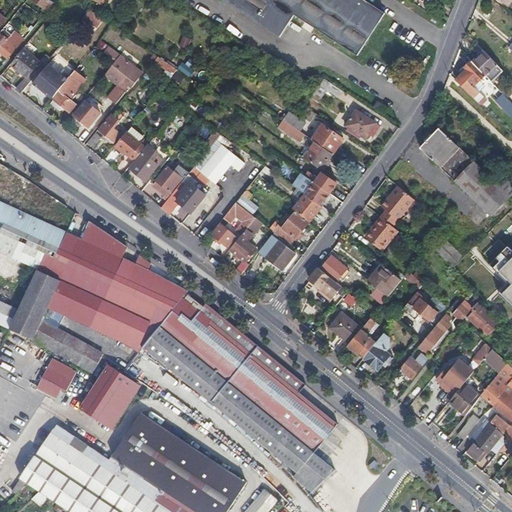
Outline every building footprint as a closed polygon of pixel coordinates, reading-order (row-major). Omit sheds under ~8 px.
[(31,0),(42,9),(40,11),(43,13),(51,3),(50,2),(48,0),(47,0),(31,0)] [(357,55),(376,26),(336,0),(221,0),(279,37),(295,14),(357,55)] [(336,0),(376,26),(384,13),(363,0),(336,0)] [(90,10),(83,17),(98,27),(104,20),(90,10)] [(57,29),(61,24),(50,16),(46,20),(57,29)] [(0,55),(6,61),(24,40),(6,25),(0,32),(0,55)] [(183,37),(181,46),(188,48),(190,39),(183,37)] [(101,39),(96,45),(98,46),(107,53),(116,60),(120,56),(101,39)] [(16,88),(21,93),(49,59),(44,55),(39,61),(23,48),(16,57),(17,58),(11,64),(26,76),(16,88)] [(483,51),(472,61),(482,71),(490,80),(492,82),(503,72),(483,51)] [(112,64),(116,60),(107,53),(104,57),(112,64)] [(147,68),(152,61),(156,56),(151,53),(143,64),(147,68)] [(103,75),(107,79),(108,77),(126,91),(140,73),(120,56),(116,60),(112,64),(107,70),(103,75)] [(160,77),(166,81),(176,70),(156,56),(152,61),(164,70),(160,77)] [(482,71),(472,61),(463,69),(465,71),(456,80),(477,102),(483,97),(472,85),(478,80),(475,77),(482,71)] [(184,63),(179,69),(190,78),(195,71),(184,63)] [(54,85),(59,89),(64,84),(67,80),(62,76),(58,80),(45,69),(37,79),(41,83),(38,87),(46,94),(54,85)] [(64,84),(59,89),(61,90),(50,103),(59,110),(64,106),(69,111),(75,104),(69,99),(86,79),(75,70),(67,80),(64,84)] [(338,96),(342,90),(324,78),(313,94),(320,99),(327,89),(338,96)] [(116,86),(107,97),(115,104),(124,92),(116,86)] [(506,87),(501,92),(504,95),(505,96),(509,91),(506,87)] [(505,96),(504,95),(497,102),(502,107),(509,100),(505,96)] [(511,118),(511,103),(509,100),(502,107),(511,118)] [(100,113),(86,101),(74,115),(88,127),(100,113)] [(388,108),(377,101),(373,106),(384,113),(388,108)] [(380,126),(356,109),(345,125),(364,138),(370,130),(375,134),(380,126)] [(104,134),(108,137),(113,141),(119,134),(113,129),(123,116),(117,111),(113,116),(110,114),(98,129),(104,134)] [(286,115),(283,120),(295,128),(299,132),(303,126),(286,115)] [(206,127),(200,122),(197,126),(203,130),(206,127)] [(314,142),(332,155),(343,139),(322,125),(312,140),(314,142)] [(131,127),(127,132),(134,139),(139,134),(131,127)] [(305,144),(309,138),(299,132),(295,128),(291,135),(305,144)] [(420,148),(471,197),(480,187),(488,176),(439,128),(420,148)] [(219,134),(215,131),(205,143),(209,147),(219,134)] [(95,132),(87,142),(92,146),(100,136),(95,132)] [(115,146),(133,161),(145,147),(140,143),(134,139),(127,132),(115,146)] [(134,139),(140,143),(144,138),(139,134),(134,139)] [(193,166),(214,183),(229,164),(237,170),(244,162),(225,147),(230,141),(219,134),(209,147),(207,149),(193,166)] [(135,172),(138,175),(145,180),(157,165),(152,161),(158,153),(154,150),(159,143),(155,139),(130,168),(135,172)] [(303,159),(321,171),(332,155),(314,142),(303,159)] [(153,185),(168,198),(187,174),(178,165),(173,171),(168,168),(153,185)] [(264,166),(257,175),(263,180),(271,170),(264,166)] [(275,166),(272,171),(280,176),(283,172),(275,166)] [(308,171),(304,177),(309,180),(330,194),(337,183),(324,174),(321,171),(317,178),(308,171)] [(168,198),(160,207),(166,212),(169,215),(179,203),(191,213),(205,195),(191,184),(194,180),(187,174),(168,198)] [(480,187),(471,197),(491,217),(511,195),(511,185),(508,182),(501,188),(488,176),(480,187)] [(191,184),(205,195),(209,192),(194,180),(191,184)] [(304,194),(321,206),(330,194),(309,180),(300,191),(304,194)] [(247,187),(242,193),(249,199),(251,190),(247,187)] [(384,211),(379,217),(380,218),(392,227),(414,200),(397,187),(380,207),(384,211)] [(293,209),(296,211),(309,222),(321,206),(304,194),(293,209)] [(49,274),(68,233),(0,201),(0,251),(38,269),(49,274)] [(236,229),(242,234),(255,218),(253,216),(236,201),(224,216),(231,221),(236,215),(243,221),(236,229)] [(179,203),(169,215),(181,225),(191,213),(179,203)] [(276,235),(289,245),(309,222),(296,211),(276,235)] [(242,234),(230,249),(245,261),(255,249),(245,240),(243,242),(241,240),(253,225),(256,227),(260,222),(255,218),(242,234)] [(392,227),(380,218),(374,226),(375,227),(365,238),(381,251),(397,232),(392,227)] [(82,239),(68,233),(49,274),(38,269),(28,290),(50,301),(67,309),(104,327),(106,327),(110,329),(121,333),(123,333),(127,335),(129,336),(143,346),(185,294),(187,291),(174,283),(162,276),(163,272),(140,256),(136,264),(121,257),(113,253),(118,242),(90,222),(82,239)] [(227,247),(235,236),(222,225),(220,227),(219,226),(212,234),(227,247)] [(508,235),(497,225),(486,236),(497,247),(508,235)] [(364,237),(365,238),(375,227),(374,226),(364,237)] [(272,234),(259,251),(279,267),(281,264),(284,266),(295,253),(272,234)] [(430,247),(452,269),(463,258),(439,235),(430,247)] [(126,247),(118,242),(113,253),(121,257),(126,247)] [(332,257),(320,270),(335,282),(340,277),(343,280),(349,273),(346,270),(347,269),(332,257)] [(372,257),(359,273),(376,288),(388,297),(401,281),(372,257)] [(507,271),(494,257),(472,277),(486,291),(507,271)] [(242,261),(236,269),(241,273),(248,265),(242,261)] [(318,268),(309,280),(331,298),(341,287),(335,282),(320,270),(318,268)] [(408,272),(404,278),(419,292),(425,286),(408,272)] [(425,286),(419,292),(418,294),(422,298),(424,295),(446,314),(450,308),(425,286)] [(388,297),(376,288),(370,295),(381,305),(388,297)] [(10,327),(9,329),(12,330),(31,340),(33,338),(30,336),(31,335),(23,330),(26,326),(34,330),(40,319),(41,320),(50,301),(28,290),(19,309),(10,327)] [(143,346),(138,352),(155,365),(160,360),(230,417),(290,466),(286,471),(306,488),(326,464),(306,447),(308,444),(318,453),(332,437),(343,446),(351,436),(292,388),(265,366),(198,312),(187,326),(172,313),(187,296),(185,294),(143,346)] [(354,300),(347,294),(342,300),(350,306),(354,300)] [(422,298),(418,294),(408,305),(429,322),(438,312),(422,298)] [(475,303),(481,298),(478,294),(469,303),(472,306),(475,303)] [(187,326),(198,312),(201,308),(187,296),(172,313),(187,326)] [(455,325),(457,327),(464,318),(473,307),(472,306),(469,303),(465,300),(464,301),(462,303),(458,299),(452,306),(456,310),(454,313),(458,317),(454,322),(455,325)] [(0,322),(10,327),(19,309),(0,300),(0,322)] [(265,366),(292,388),(300,379),(217,312),(206,303),(201,308),(198,312),(265,366)] [(490,317),(475,303),(472,306),(473,307),(464,318),(484,336),(491,329),(484,323),(490,317)] [(452,306),(450,308),(446,314),(445,314),(446,315),(451,320),(454,322),(458,317),(454,313),(456,310),(452,306)] [(330,328),(349,344),(360,330),(341,314),(330,328)] [(448,324),(451,320),(446,315),(420,347),(428,354),(432,349),(448,330),(451,326),(448,324)] [(496,324),(490,317),(484,323),(491,329),(496,324)] [(349,344),(347,346),(363,359),(376,344),(366,336),(376,324),(370,318),(360,330),(349,344)] [(30,336),(33,338),(91,372),(101,354),(41,320),(40,319),(34,330),(31,335),(30,336)] [(305,326),(313,332),(318,327),(310,321),(305,326)] [(23,330),(31,335),(34,330),(26,326),(23,330)] [(110,329),(106,327),(104,331),(119,338),(121,333),(110,329)] [(448,330),(432,349),(435,351),(450,332),(448,330)] [(123,339),(138,352),(143,346),(129,336),(127,335),(123,339)] [(383,335),(376,344),(387,353),(390,350),(389,340),(383,335)] [(490,348),(480,338),(475,344),(478,346),(486,354),(490,348)] [(500,348),(511,359),(511,357),(511,347),(507,342),(500,348)] [(376,344),(363,359),(377,371),(390,355),(387,353),(376,344)] [(486,354),(478,346),(471,353),(474,355),(467,365),(473,370),(478,364),(483,358),(486,354)] [(506,363),(490,348),(486,354),(483,358),(491,365),(499,372),(506,363)] [(409,358),(399,370),(409,379),(424,359),(418,353),(411,360),(409,358)] [(70,369),(51,358),(37,384),(55,395),(70,369)] [(491,365),(483,358),(478,364),(486,370),(491,365)] [(499,372),(494,378),(480,396),(510,420),(511,417),(511,389),(511,390),(511,389),(511,368),(506,363),(499,372)] [(138,384),(108,365),(81,406),(112,426),(138,384)] [(439,402),(444,406),(448,401),(464,382),(445,367),(435,380),(448,390),(439,402)] [(464,382),(448,401),(460,411),(463,407),(468,411),(479,397),(467,388),(472,382),(467,377),(464,382)] [(389,381),(382,390),(386,394),(393,385),(389,381)] [(224,511),(245,482),(139,412),(111,455),(197,511),(224,511)] [(509,449),(511,451),(511,424),(509,427),(507,425),(495,415),(490,421),(511,438),(511,440),(510,444),(511,446),(509,449)] [(467,441),(471,444),(487,424),(483,421),(467,441)] [(471,427),(465,423),(456,435),(461,439),(471,427)] [(471,444),(465,452),(477,461),(483,452),(486,454),(489,449),(501,435),(487,424),(471,444)] [(50,499),(60,505),(70,511),(171,511),(153,500),(159,490),(141,478),(134,488),(128,484),(135,475),(110,458),(103,468),(50,434),(12,493),(17,496),(29,485),(41,493),(50,499)] [(501,435),(489,449),(496,454),(504,445),(501,435)] [(263,511),(273,499),(260,489),(241,511),(263,511)]
